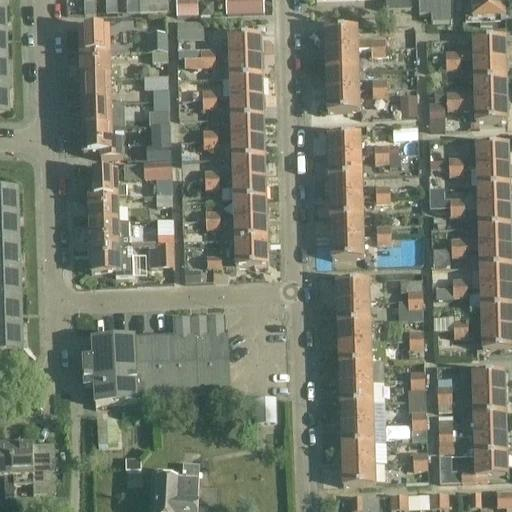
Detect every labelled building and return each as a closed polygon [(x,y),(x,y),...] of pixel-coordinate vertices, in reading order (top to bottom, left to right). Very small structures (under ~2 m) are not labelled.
[(189,0),(175,0),(176,0),(176,16),(177,19),(188,18),(190,19),(199,18),(199,11),(198,1),(190,1),(189,0)] [(211,16),(210,0),(198,0),(199,16),(211,16)] [(225,0),(226,20),(243,20),(242,0),(225,0)] [(264,0),(242,0),(243,20),(265,19),(264,0)] [(411,14),(410,0),(385,0),(386,15),(411,14)] [(418,0),(418,13),(419,19),(426,19),(431,19),(431,26),(453,26),(452,4),(449,4),(448,0),(418,0)] [(471,0),(472,24),(481,24),(481,30),(493,30),(493,24),(505,23),(504,0),(471,0)] [(118,19),(117,2),(106,3),(106,19),(118,19)] [(139,18),(139,2),(127,2),(127,18),(139,18)] [(96,19),(95,3),(86,4),(84,4),(84,19),(96,19)] [(169,3),(158,3),(158,17),(169,17),(169,16),(169,3)] [(202,41),(201,29),(180,30),(181,42),(202,41)] [(81,33),(81,58),(110,57),(110,32),(81,33)] [(324,34),(325,55),(358,54),(371,53),(385,53),(385,44),(357,45),(357,33),(324,34)] [(151,39),(152,56),(168,56),(167,39),(151,39)] [(229,42),(229,61),(261,61),(261,41),(229,42)] [(460,67),(474,66),(506,65),(505,44),(473,45),(473,57),(446,58),(446,67),(460,67)] [(385,63),(385,53),(371,53),(371,63),(385,63)] [(215,54),(201,55),(201,64),(215,64),(215,54)] [(358,54),(325,55),(325,75),(359,74),(358,54)] [(168,67),(168,56),(152,56),(152,67),(168,67)] [(111,82),(110,57),(81,58),(82,83),(111,82)] [(0,87),(8,88),(7,60),(0,60),(0,87)] [(229,61),(230,84),(262,84),(261,61),(229,61)] [(201,64),(186,64),(186,74),(215,73),(215,64),(201,64)] [(506,65),(474,66),(474,85),(507,84),(506,65)] [(460,76),(460,67),(446,67),(446,76),(460,76)] [(140,78),(144,79),(146,77),(147,74),(147,71),(144,69),(141,68),(138,70),(137,73),(138,76),(140,78)] [(359,74),(325,75),(326,96),(359,95),(359,74)] [(82,83),(83,107),(112,107),(111,82),(82,83)] [(262,103),(262,84),(230,84),(231,104),(262,103)] [(508,105),(507,84),(474,85),(475,97),(447,98),(446,98),(447,107),(508,105)] [(386,85),(372,85),(372,94),(387,93),(386,85)] [(0,115),(9,115),(8,88),(0,87),(0,115)] [(387,93),(372,94),(372,102),(387,102),(387,93)] [(153,95),(153,105),(169,105),(169,95),(153,95)] [(216,95),(202,96),(202,105),(217,104),(216,95)] [(360,115),(359,95),(326,96),(327,116),(360,115)] [(447,107),(446,98),(434,99),(434,108),(444,107),(447,107)] [(416,102),(402,102),(403,121),(417,121),(416,102)] [(231,104),(231,124),(263,124),(262,103),(231,104)] [(217,104),(202,105),(203,114),(217,114),(217,104)] [(169,117),(169,105),(153,105),(153,117),(169,117)] [(508,126),(508,105),(447,107),(447,116),(475,116),(476,127),(508,126)] [(83,107),(83,132),(112,132),(112,107),(83,107)] [(444,107),(434,108),(428,108),(429,136),(446,136),(444,107)] [(231,124),(232,144),(264,144),(263,124),(231,124)] [(113,145),(112,132),(83,132),(84,158),(101,157),(101,163),(123,163),(123,145),(113,145)] [(203,146),(218,146),(217,135),(203,136),(203,146)] [(328,140),(329,161),(361,160),(360,139),(328,140)] [(264,161),(264,144),(232,144),(232,161),(264,161)] [(169,163),(168,145),(154,145),(155,152),(147,153),(147,164),(169,163)] [(218,154),(218,146),(203,146),(204,155),(218,154)] [(388,150),(374,151),(374,160),(388,160),(388,151),(388,150)] [(509,150),(476,151),(477,171),(509,170),(509,150)] [(398,151),(388,151),(388,160),(398,160),(398,151)] [(329,161),(329,180),(361,180),(361,160),(329,161)] [(388,160),(374,160),(375,170),(388,169),(388,160)] [(232,161),(233,184),(265,183),(264,161),(232,161)] [(463,163),(448,163),(448,164),(449,171),(463,171),(463,163)] [(172,182),(171,168),(145,169),(146,184),(172,182)] [(509,170),(477,171),(477,192),(510,191),(509,170)] [(463,182),(463,171),(449,171),(449,182),(463,182)] [(204,175),(205,183),(219,183),(219,174),(204,175)] [(89,177),(89,202),(118,201),(126,201),(125,191),(118,191),(118,176),(89,177)] [(329,180),(330,200),(362,199),(361,180),(329,180)] [(219,183),(205,183),(205,195),(219,194),(219,183)] [(265,204),(265,183),(233,184),(234,204),(265,204)] [(0,216),(19,216),(18,191),(0,191),(0,216)] [(375,191),(375,199),(390,199),(390,191),(375,191)] [(510,191),(477,192),(478,213),(511,212),(510,191)] [(363,221),(362,199),(330,200),(331,222),(363,221)] [(390,199),(375,199),(376,210),(390,209),(390,199)] [(172,211),(172,200),(156,200),(156,212),(172,211)] [(89,202),(90,227),(119,226),(118,201),(89,202)] [(450,204),(450,214),(464,214),(464,203),(450,204)] [(234,204),(234,225),(266,225),(265,204),(234,204)] [(511,212),(478,213),(478,232),(511,231),(511,212)] [(465,222),(464,214),(450,214),(431,214),(431,223),(450,223),(465,222)] [(0,244),(19,244),(19,216),(0,216),(0,244)] [(220,216),(205,216),(206,225),(220,225),(220,216)] [(331,222),(331,242),(363,241),(363,221),(331,222)] [(90,227),(91,252),(128,251),(127,240),(127,225),(119,226),(90,227)] [(220,225),(206,225),(206,235),(220,234),(220,225)] [(267,246),(266,225),(234,225),(235,247),(267,246)] [(376,232),(377,240),(391,240),(391,231),(376,232)] [(479,243),(451,244),(451,254),(466,254),(479,253),(511,252),(511,231),(478,232),(479,243)] [(158,250),(173,249),(174,249),(173,239),(157,239),(158,250)] [(391,250),(391,240),(377,240),(377,250),(391,250)] [(364,262),(363,241),(331,242),(332,263),(364,262)] [(0,271),(20,271),(19,244),(0,244),(0,271)] [(267,246),(235,247),(236,271),(253,271),(253,273),(265,272),(265,270),(267,270),(267,246)] [(174,271),(173,249),(158,250),(159,272),(174,271)] [(128,262),(128,251),(91,252),(92,277),(116,277),(116,281),(133,280),(132,262),(128,262)] [(511,254),(511,252),(479,253),(480,272),(511,270),(511,254)] [(466,263),(466,254),(451,254),(452,263),(466,263)] [(222,272),(222,262),(207,263),(207,273),(222,272)] [(511,270),(480,272),(480,292),(511,291),(511,270)] [(0,297),(21,297),(20,271),(0,271),(0,297)] [(400,297),(408,297),(422,297),(422,285),(417,277),(400,277),(400,297)] [(452,284),(453,293),(467,293),(467,284),(452,284)] [(336,287),(337,308),(369,307),(369,286),(336,287)] [(511,291),(480,292),(481,313),(511,312),(511,291)] [(467,293),(453,293),(436,293),(436,304),(453,304),(453,303),(467,303),(467,293)] [(0,325),(22,325),(21,297),(0,297),(0,325)] [(408,297),(408,305),(422,305),(422,297),(408,297)] [(422,315),(422,305),(408,305),(408,315),(422,315)] [(370,327),(369,307),(337,308),(338,328),(370,327)] [(511,312),(481,313),(482,334),(511,333),(511,312)] [(224,338),(223,321),(173,324),(174,341),(92,345),(92,361),(82,361),(84,390),(94,390),(95,408),(137,406),(137,400),(229,395),(226,338),(224,338)] [(468,324),(453,325),(454,334),(468,334),(468,324)] [(0,353),(22,353),(22,325),(0,325),(0,353)] [(371,346),(370,327),(338,328),(338,347),(371,346)] [(511,333),(482,334),(482,354),(511,353),(511,333)] [(468,334),(454,334),(454,344),(468,343),(468,334)] [(423,336),(409,337),(409,345),(423,345),(423,336)] [(423,345),(409,345),(409,356),(423,355),(424,355),(423,345)] [(338,347),(339,368),(371,367),(371,346),(338,347)] [(371,367),(339,368),(340,388),(372,388),(371,367)] [(424,377),(410,377),(410,385),(425,385),(424,377)] [(504,377),(472,378),(473,399),(505,398),(504,377)] [(425,385),(410,385),(411,395),(425,395),(425,385)] [(340,388),(340,411),(372,410),(372,388),(340,388)] [(437,392),(437,400),(452,399),(451,391),(437,392)] [(505,398),(473,399),(473,419),(505,418),(505,398)] [(452,399),(437,400),(438,410),(438,416),(438,418),(452,417),(452,410),(452,399)] [(276,426),(275,403),(254,404),(255,427),(276,426)] [(340,411),(341,429),(373,427),(372,410),(340,411)] [(411,418),(412,426),(426,425),(426,417),(411,418)] [(473,419),(462,419),(463,440),(474,439),(506,438),(505,418),(473,419)] [(438,425),(439,440),(453,440),(452,424),(438,425)] [(426,435),(426,425),(412,426),(412,435),(411,435),(412,436),(426,435)] [(374,447),(373,427),(341,429),(341,449),(374,447)] [(412,436),(412,448),(426,447),(427,447),(427,435),(426,435),(412,436)] [(507,459),(506,438),(474,439),(475,460),(507,459)] [(453,440),(439,440),(439,457),(453,457),(453,440)] [(1,450),(0,450),(0,480),(4,480),(4,501),(13,501),(13,490),(11,444),(1,444),(1,450)] [(20,444),(11,444),(13,490),(32,489),(31,450),(21,450),(20,444)] [(374,448),(341,449),(342,469),(374,469),(374,448)] [(53,449),(31,450),(32,489),(32,500),(55,499),(53,449)] [(412,458),(413,466),(427,465),(427,457),(412,458)] [(507,459),(475,460),(475,475),(461,476),(462,487),(487,486),(487,481),(507,480),(507,459)] [(451,461),(439,462),(440,488),(452,487),(451,461)] [(413,466),(413,476),(428,475),(427,465),(413,466)] [(200,470),(183,468),(182,485),(156,483),(153,511),(206,511),(207,510),(197,509),(200,470)] [(374,469),(342,469),(343,489),(375,488),(374,469)] [(506,511),(507,511),(506,497),(496,498),(496,511),(506,511)] [(481,511),(481,499),(469,499),(469,511),(481,511)] [(440,511),(439,500),(430,500),(430,511),(440,511)] [(449,511),(449,500),(439,500),(440,511),(449,511)] [(379,511),(379,501),(363,502),(363,511),(379,511)] [(389,511),(399,511),(399,501),(390,501),(389,511)] [(399,511),(408,511),(408,501),(399,501),(399,511)] [(63,511),(63,502),(53,503),(53,511),(63,511)] [(352,511),(363,511),(363,502),(352,502),(352,511)]
